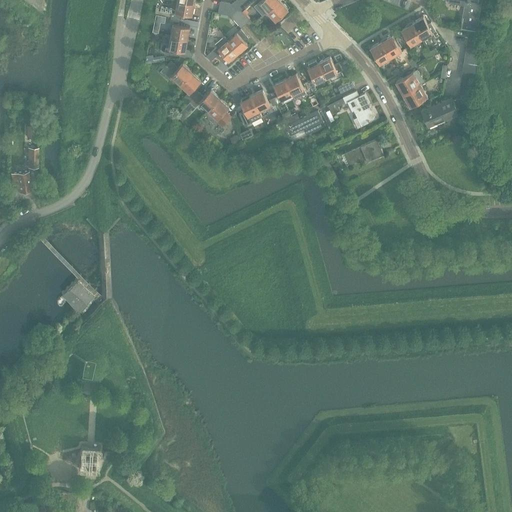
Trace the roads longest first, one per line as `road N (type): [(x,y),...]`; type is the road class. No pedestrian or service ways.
road 1 (residential): [(511,212),(461,214),(436,202),(388,101),(337,37)]
road 2 (residential): [(337,37),(232,88),(198,57),(209,0)]
road 3 (unclassified): [(0,239),(81,187),(116,86)]
